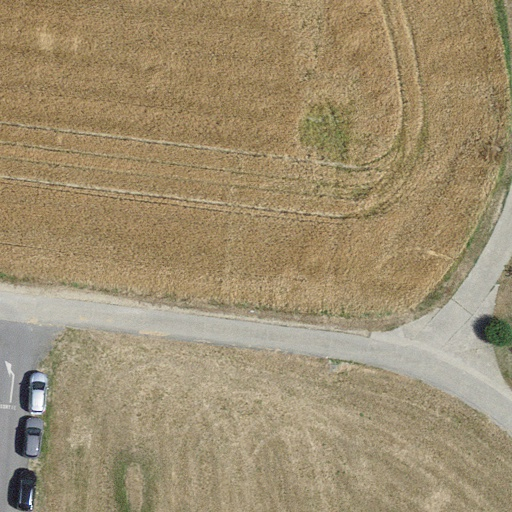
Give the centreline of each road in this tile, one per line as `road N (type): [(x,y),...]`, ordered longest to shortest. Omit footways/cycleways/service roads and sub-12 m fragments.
road 1 (unclassified): [(0,304),(446,362),(511,420)]
road 2 (track): [(511,211),(446,362)]
